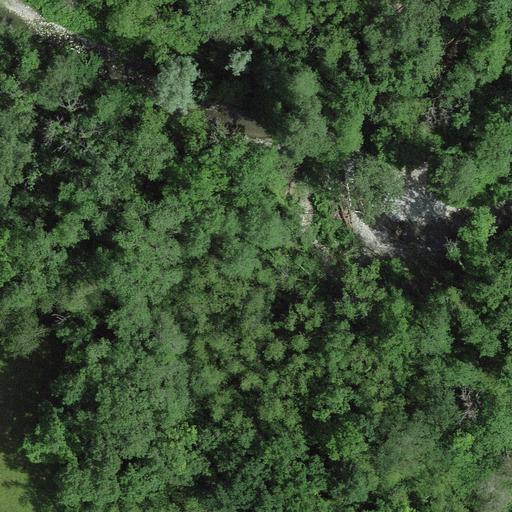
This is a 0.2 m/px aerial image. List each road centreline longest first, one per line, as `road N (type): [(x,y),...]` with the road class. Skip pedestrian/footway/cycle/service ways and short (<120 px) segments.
road 1 (track): [(453,511),(404,273),(400,206)]
road 2 (track): [(430,0),(411,27),(426,93),(400,206)]
